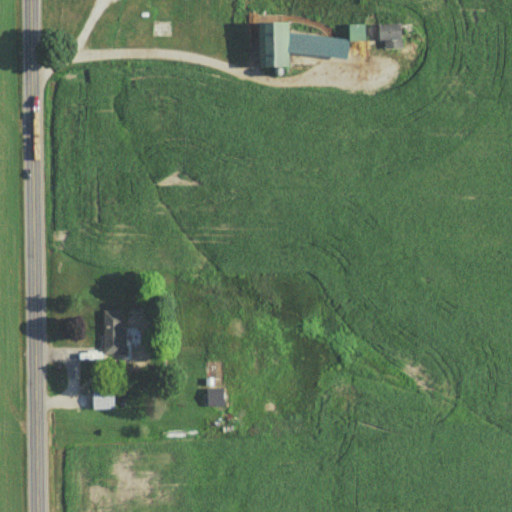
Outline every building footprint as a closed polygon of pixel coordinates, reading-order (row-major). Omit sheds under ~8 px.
[(347,36),(286,36),(286,22),(256,23),(256,67),(286,67),(285,56),(345,56),(345,40),(363,40),(363,25),(347,25),(347,36)] [(378,24),(378,49),(399,49),(399,24),(378,24)] [(123,311),(101,311),(101,355),(123,355),(123,311)] [(205,389),(205,406),(222,406),(222,389),(205,389)] [(90,392),(90,410),(112,410),(112,392),(90,392)]
